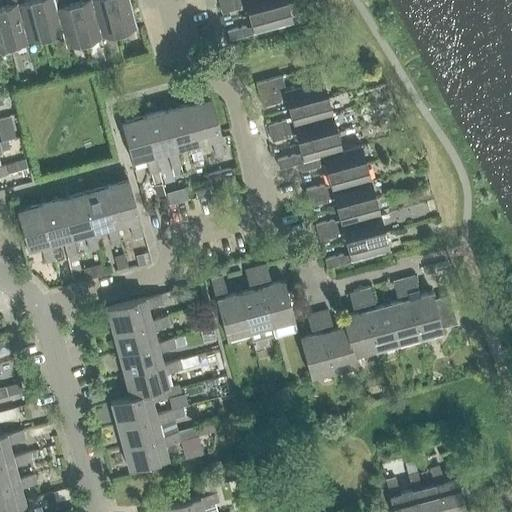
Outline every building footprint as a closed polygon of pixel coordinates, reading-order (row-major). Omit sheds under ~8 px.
[(8,0),(10,4),(0,7),(0,11),(9,47),(27,42),(15,0),(8,0)] [(15,0),(27,42),(44,37),(34,0),(26,0),(22,1),(22,0),(15,0)] [(34,0),(44,37),(61,33),(62,32),(52,0),(34,0)] [(61,0),(52,0),(62,32),(61,33),(65,47),(83,42),(73,3),(61,6),(60,1),(62,0),(61,0)] [(83,0),(84,0),(73,3),(83,42),(101,37),(90,0),(83,0)] [(90,0),(101,37),(118,33),(109,0),(90,0)] [(109,0),(118,33),(136,28),(128,0),(109,0)] [(245,4),(248,15),(287,5),(285,0),(235,0),(219,4),(221,13),(240,8),(239,6),(245,4)] [(253,34),(276,27),(292,23),(287,5),(248,15),(251,27),(245,28),(245,26),(226,31),(229,40),(253,33),(253,34)] [(0,49),(9,47),(0,11),(0,49)] [(285,98),(288,109),(327,98),(322,80),(285,90),(281,76),(255,83),(262,106),(280,101),(280,99),(285,98)] [(210,98),(187,104),(198,143),(211,140),(215,156),(225,153),(220,137),(221,137),(210,98)] [(267,125),(269,133),(332,116),(327,98),(288,109),(291,120),(286,122),(285,120),(267,125)] [(187,104),(165,110),(176,149),(189,146),(193,162),(202,159),(198,143),(187,104)] [(165,110),(143,116),(154,155),(167,152),(171,168),(181,165),(176,149),(165,110)] [(0,126),(11,123),(9,116),(0,118),(0,126)] [(143,116),(120,122),(131,161),(144,158),(149,174),(150,173),(158,171),(154,155),(143,116)] [(295,132),(298,143),(337,133),(332,116),(269,133),(271,141),(290,136),(289,134),(295,132)] [(276,159),(279,168),(298,163),(298,162),(341,150),(337,133),(298,143),(301,155),(295,156),(295,154),(276,159)] [(7,140),(0,142),(0,150),(1,152),(10,150),(7,140)] [(298,162),(298,163),(301,172),(319,167),(318,165),(324,164),(326,174),(366,163),(361,145),(341,150),(298,162)] [(14,162),(4,165),(7,174),(17,171),(14,162)] [(306,191),(308,197),(370,180),(366,163),(326,174),(330,186),(324,188),(324,186),(306,191)] [(181,165),(171,168),(173,176),(183,174),(181,165)] [(210,190),(211,192),(236,186),(231,168),(206,174),(207,178),(210,190)] [(158,171),(150,173),(153,186),(162,184),(158,171)] [(207,178),(193,182),(196,194),(210,190),(207,178)] [(128,180),(105,186),(116,226),(128,222),(132,238),(142,235),(138,220),(139,220),(128,180)] [(333,198),(336,208),(375,198),(370,180),(308,197),(310,207),(328,202),(328,200),(333,198)] [(162,184),(153,186),(156,196),(165,194),(162,184)] [(105,186),(83,192),(94,232),(106,228),(110,244),(120,241),(116,226),(105,186)] [(84,234),(88,250),(98,247),(94,232),(83,192),(61,198),(72,238),(84,234)] [(61,198),(39,204),(50,244),(62,240),(66,256),(76,253),(72,238),(61,198)] [(315,225),(317,232),(380,215),(375,198),(336,208),(339,221),(334,222),(333,220),(315,225)] [(54,259),(50,244),(39,204),(16,211),(27,250),(40,246),(44,262),(54,259)] [(342,233),(345,243),(384,232),(380,215),(317,232),(319,241),(337,236),(337,234),(342,233)] [(389,251),(384,232),(345,243),(348,255),(343,256),(342,254),(324,259),(327,268),(350,261),(389,251)] [(147,252),(136,255),(138,265),(149,262),(147,252)] [(124,253),(114,256),(117,269),(127,266),(124,253)] [(102,262),(93,265),(96,276),(105,274),(102,262)] [(448,269),(446,262),(428,267),(430,274),(448,269)] [(294,319),(291,311),(283,280),(262,285),(261,280),(269,278),(265,264),(255,267),(271,325),(294,319)] [(244,270),(245,271),(248,283),(256,281),(258,286),(238,292),(249,331),(271,325),(255,267),(244,270)] [(83,278),(80,269),(71,271),(73,281),(83,278)] [(225,289),(222,277),(222,276),(210,279),(226,338),(249,331),(238,292),(219,297),(217,291),(225,289)] [(442,331),(441,328),(457,324),(449,294),(433,299),(431,291),(410,297),(409,291),(417,289),(413,276),(403,278),(419,337),(442,331)] [(406,298),(386,304),(397,343),(419,337),(403,278),(392,281),(396,295),(404,293),(406,298)] [(369,288),(359,290),(375,349),(397,343),(386,304),(366,309),(365,303),(373,301),(369,288)] [(341,316),(344,325),(352,355),(353,355),(375,349),(359,290),(348,293),(352,307),(360,305),(362,310),(341,316)] [(105,307),(111,330),(150,320),(147,307),(163,303),(160,293),(145,298),(144,297),(105,307)] [(327,309),(317,312),(333,371),(356,365),(353,355),(352,355),(344,325),(324,331),(323,325),(331,323),(327,309)] [(306,315),(310,329),(318,326),(320,332),(299,338),(310,377),(333,371),(317,312),(306,315)] [(111,330),(117,353),(156,342),(153,329),(169,325),(166,315),(150,320),(111,330)] [(184,336),(173,339),(175,347),(186,344),(184,336)] [(117,353),(123,375),(162,364),(159,351),(175,347),(173,339),(172,337),(156,342),(117,353)] [(197,354),(178,360),(181,369),(199,364),(197,354)] [(162,364),(123,375),(129,396),(129,397),(165,387),(165,388),(166,387),(169,387),(165,373),(181,369),(178,360),(162,364)] [(166,387),(165,388),(168,397),(181,393),(179,384),(169,387),(166,387)] [(129,396),(110,401),(116,424),(155,413),(152,401),(168,397),(165,388),(165,387),(129,397),(129,396)] [(181,406),(171,409),(174,419),(184,416),(181,406)] [(155,413),(116,424),(122,446),(161,435),(158,423),(174,419),(171,409),(155,413)] [(209,422),(194,426),(196,436),(212,431),(209,422)] [(194,426),(177,431),(180,441),(197,436),(196,436),(194,426)] [(0,459),(12,456),(8,444),(24,439),(22,430),(6,434),(6,433),(0,434),(0,459)] [(161,435),(122,446),(128,468),(128,469),(168,458),(164,445),(180,441),(177,431),(161,435)] [(0,459),(0,482),(18,478),(14,465),(30,461),(28,452),(12,456),(0,459)] [(414,460),(404,462),(407,474),(417,471),(414,460)] [(429,468),(433,484),(434,484),(441,511),(465,511),(457,477),(443,481),(439,465),(429,468)] [(407,474),(411,490),(412,490),(417,511),(441,511),(434,484),(433,484),(421,487),(417,471),(407,474)] [(0,482),(0,506),(24,500),(20,487),(36,483),(34,473),(18,478),(0,482)] [(392,511),(417,511),(412,490),(411,490),(399,493),(395,477),(385,480),(389,496),(388,496),(392,511)] [(53,492),(39,495),(42,505),(56,501),(53,492)] [(160,506),(161,511),(203,511),(202,506),(218,502),(215,493),(200,497),(199,496),(160,506)] [(0,511),(27,511),(26,509),(42,505),(39,495),(24,500),(0,506),(0,511)]
